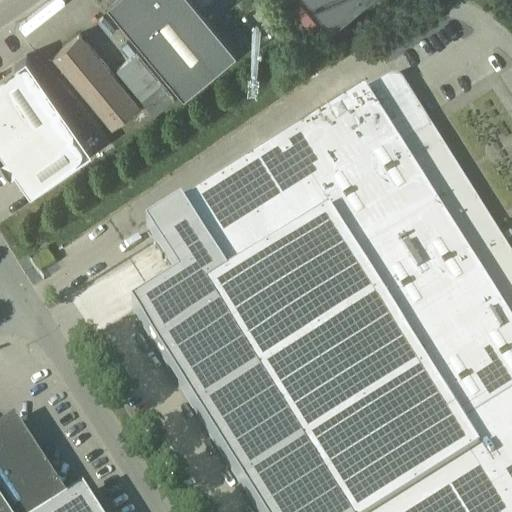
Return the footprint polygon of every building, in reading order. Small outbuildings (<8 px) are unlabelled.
[(109,0),(107,2),(184,95),(237,51),(194,0),(109,0)] [(357,7),(351,0),(309,0),(332,28),(357,7)] [(80,34),(54,56),(113,127),(139,105),(80,34)] [(136,53),(116,70),(151,111),(154,115),(174,98),(171,94),(136,53)] [(30,192),(92,150),(26,55),(0,73),(0,148),(4,153),(0,155),(0,159),(10,175),(16,171),(30,192)] [(179,284),(132,313),(256,511),(511,511),(511,256),(432,129),(397,74),(363,95),(146,231),(179,284)] [(0,511),(93,511),(83,496),(69,505),(15,421),(0,430),(0,511)]
